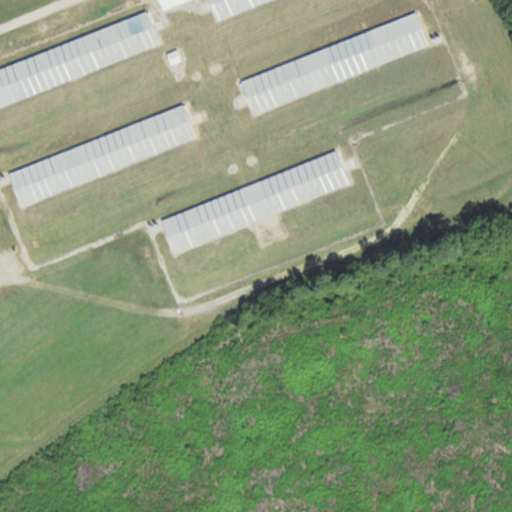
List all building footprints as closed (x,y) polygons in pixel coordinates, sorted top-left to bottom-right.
[(160,0),(163,9),(194,0),(193,0),(160,0)] [(262,0),(211,0),(216,15),(262,0)] [(433,47),(421,14),(242,78),(254,111),(433,47)] [(0,102),(164,49),(153,16),(0,65),(0,102)] [(200,139),(188,106),(10,170),(22,203),(200,139)] [(163,214),(174,247),(354,188),(343,155),(163,214)]
